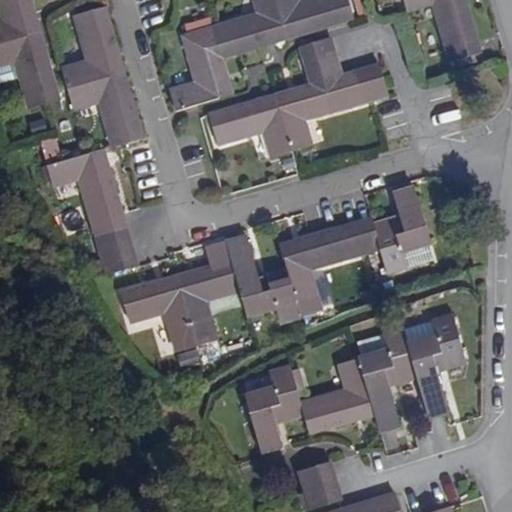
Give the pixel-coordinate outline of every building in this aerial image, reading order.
[(59,100),(35,15),(30,0),(0,0),(0,7),(4,22),(0,23),(0,66),(16,62),(29,108),(59,100)] [(220,58),(354,17),(348,0),(298,0),(254,0),(258,14),(205,30),(202,22),(180,29),(195,83),(168,91),(174,111),(231,94),(220,58)] [(403,0),(407,11),(433,3),(450,62),(478,53),(462,0),(403,0)] [(131,94),(119,52),(106,7),(74,16),(87,61),(61,68),(73,111),(100,104),(113,148),(144,139),(131,94)] [(296,89),(255,101),(210,115),(218,144),(263,130),(271,156),(312,144),(304,120),(388,95),(380,66),(341,78),(330,41),(303,49),(314,84),(296,89)] [(105,275),(135,266),(108,173),(102,152),(95,154),(48,168),(53,187),(77,180),(105,275)] [(115,293),(124,324),(161,313),(173,352),(211,340),(200,302),(236,291),(244,317),(273,308),(277,323),(299,316),(294,301),(313,296),(306,271),(377,250),(384,273),(432,258),(413,188),(393,194),(401,220),(371,229),(369,220),(278,247),(285,269),(258,277),(247,237),(223,244),(227,259),(115,293)] [(309,435),(372,416),(378,434),(399,428),(388,390),(416,381),(428,421),(449,414),(436,373),(466,364),(452,318),(355,345),(359,359),(337,365),(346,393),(301,407),(299,401),(307,399),(297,365),(267,375),(272,389),(242,399),(259,454),(280,448),(273,426),(303,417),(309,435)] [(446,447),(440,430),(417,438),(422,455),(446,447)] [(306,511),(311,511),(344,503),(332,462),(295,472),(306,511)] [(400,511),(395,495),(342,511),(400,511)]
